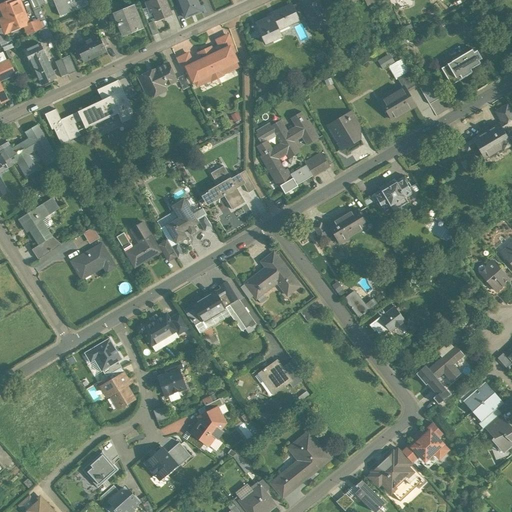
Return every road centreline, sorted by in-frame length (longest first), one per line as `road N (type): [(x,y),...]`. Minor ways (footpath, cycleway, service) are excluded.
road 1 (residential): [(271,222),(413,411),(294,511)]
road 2 (residential): [(257,0),(0,121)]
road 3 (residential): [(271,222),(511,81)]
road 4 (residential): [(113,316),(271,222)]
road 5 (residential): [(70,342),(0,231)]
